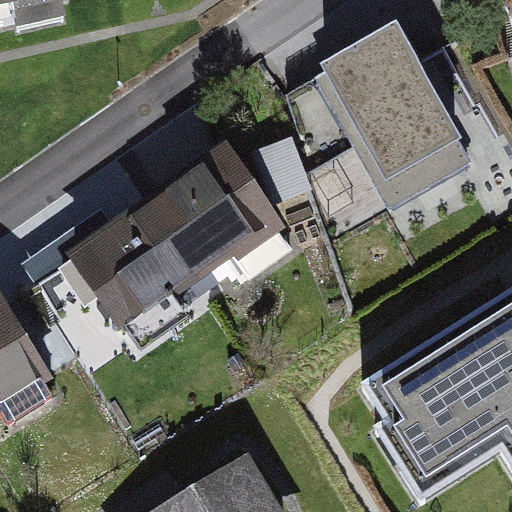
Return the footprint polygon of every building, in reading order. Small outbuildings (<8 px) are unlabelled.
[(0,0),(0,44),(72,27),(68,7),(98,0),(0,0)] [(511,59),(511,0),(486,0),(506,62),(511,59)] [(454,215),(424,110),(346,133),(376,237),(454,215)] [(279,186),(315,170),(293,121),(258,136),(279,186)] [(132,353),(288,246),(234,168),(79,275),(132,353)] [(464,511),(511,482),(511,266),(336,379),(414,511),(464,511)] [(0,430),(61,391),(5,303),(0,306),(0,430)] [(274,511),(250,472),(181,511),(274,511)]
